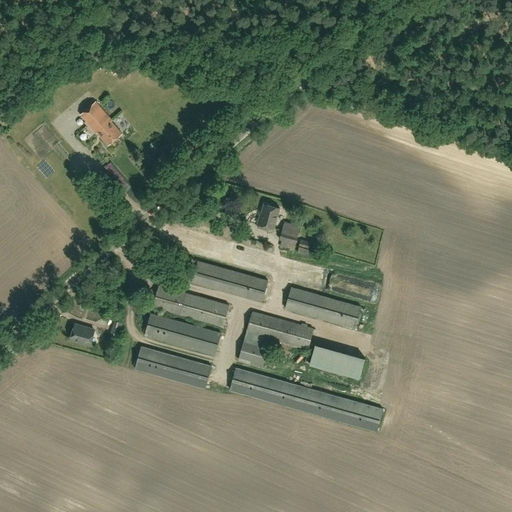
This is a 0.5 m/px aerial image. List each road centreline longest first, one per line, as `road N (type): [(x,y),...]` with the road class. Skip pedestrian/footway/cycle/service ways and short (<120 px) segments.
road 1 (track): [(511,121),(303,78),(252,50),(42,47),(0,83)]
road 2 (unclassified): [(0,344),(393,0)]
